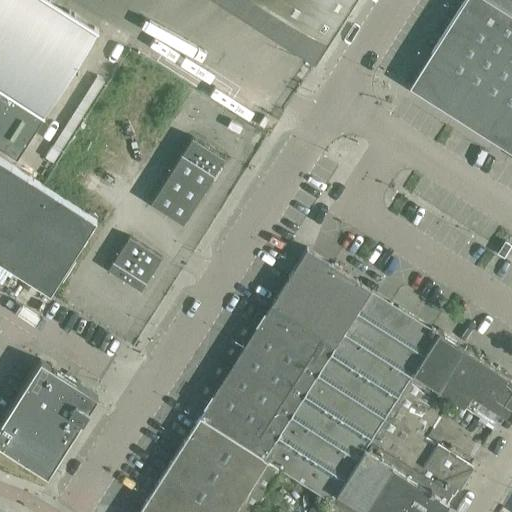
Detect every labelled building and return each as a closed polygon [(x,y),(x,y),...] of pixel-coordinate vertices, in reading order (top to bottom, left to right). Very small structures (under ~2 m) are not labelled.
[(44,114),(97,30),(98,31),(99,29),(52,0),(0,0),(0,147),(17,158),(45,114),(44,114)] [(217,0),(315,62),(354,0),(217,0)] [(511,0),(464,0),(410,85),(511,149),(511,0)] [(183,221),(224,156),(192,135),(151,201),(183,221)] [(0,260),(50,292),(97,219),(0,157),(0,260)] [(140,288),(161,255),(129,234),(108,267),(140,288)] [(307,247),(271,302),(336,343),(371,287),(307,247)] [(332,499),(370,438),(413,371),(439,331),(371,287),(336,343),(264,456),(281,467),(332,499)] [(264,456),(336,343),(271,302),(209,401),(208,402),(209,402),(201,416),(264,456)] [(511,401),(511,376),(458,343),(439,331),(413,371),(450,394),(497,425),(511,401)] [(0,444),(48,475),(95,400),(98,395),(41,359),(0,423),(0,444)] [(423,436),(450,394),(413,371),(370,438),(454,491),(458,484),(459,485),(473,463),(437,439),(435,443),(423,436)] [(251,511),(253,509),(281,467),(264,456),(201,416),(198,420),(197,420),(137,511),(251,511)] [(351,511),(440,511),(454,491),(370,438),(332,499),(351,511)] [(351,511),(332,499),(323,511),(351,511)]
